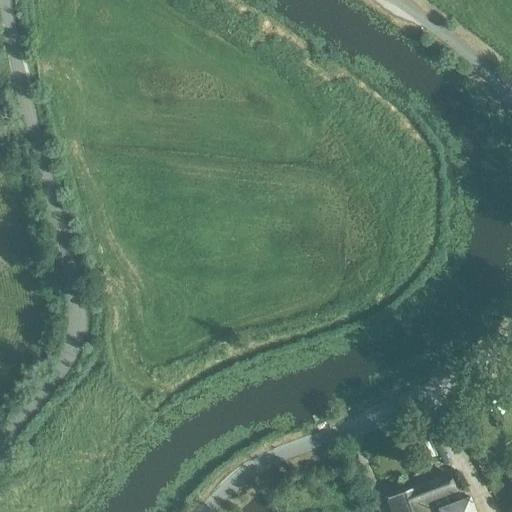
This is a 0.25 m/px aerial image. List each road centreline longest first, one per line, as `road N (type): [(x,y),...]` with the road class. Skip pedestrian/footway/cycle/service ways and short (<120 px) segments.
road 1 (unclassified): [(0,446),(60,373),(74,344),(77,308),(7,0)]
road 2 (unclassified): [(208,511),(272,461),(433,397),(511,339)]
road 3 (unclassified): [(511,101),(466,53),(395,0)]
